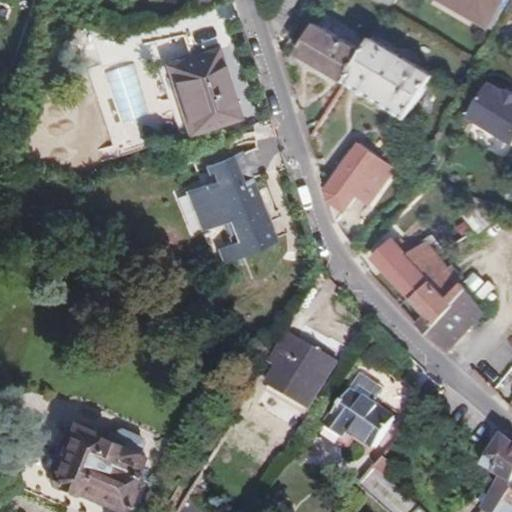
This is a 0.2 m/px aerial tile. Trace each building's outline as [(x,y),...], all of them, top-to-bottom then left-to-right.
[(217,3),(216,0),(193,0),(197,10),(217,3)] [(299,0),(283,0),(274,17),(279,36),(299,0)] [(366,0),(391,15),(399,0),(366,0)] [(505,0),(438,0),(490,29),(505,0)] [(351,82),(367,55),(319,27),(303,53),(351,82)] [(434,78),(376,42),(367,55),(351,82),(408,118),(434,78)] [(161,71),(183,138),(240,119),(219,52),(161,71)] [(468,119),(511,144),(511,98),(504,95),(501,98),(486,89),(468,119)] [(332,204),(346,215),(357,198),(371,207),(396,168),(358,145),(329,195),(332,204)] [(243,155),(219,164),(225,180),(214,184),(190,194),(203,229),(222,222),(235,256),(277,240),(243,155)] [(225,180),(219,164),(209,168),(214,184),(225,180)] [(405,241),(423,227),(408,209),(391,223),(405,241)] [(480,235),(466,218),(432,239),(449,256),(463,247),(480,235)] [(377,263),(409,297),(428,277),(433,273),(402,242),(397,246),(394,243),(377,263)] [(433,273),(428,277),(447,297),(460,284),(462,282),(443,262),(433,273)] [(428,318),(421,326),(449,352),(485,310),(460,284),(447,297),(428,277),(409,297),(428,318)] [(289,330),(273,355),(271,360),(285,368),(302,338),(289,330)] [(302,338),(285,368),(273,387),(312,411),(341,361),(302,338)] [(363,374),(353,388),(375,403),(385,388),(363,374)] [(350,428),(377,447),(397,417),(353,388),(327,425),(344,437),(350,428)] [(66,487),(73,486),(117,505),(120,498),(124,500),(126,495),(122,493),(140,454),(91,432),(92,428),(91,423),(77,417),(72,420),(70,423),(68,423),(42,476),(66,487)] [(511,443),(503,436),(480,463),(505,486),(494,503),(502,508),(508,511),(511,511),(511,496),(508,492),(511,486),(511,443)] [(396,465),(385,454),(377,464),(387,475),(396,465)] [(387,475),(377,464),(363,484),(389,511),(414,511),(420,507),(387,475)] [(499,511),(502,508),(494,503),(488,511),(499,511)]
